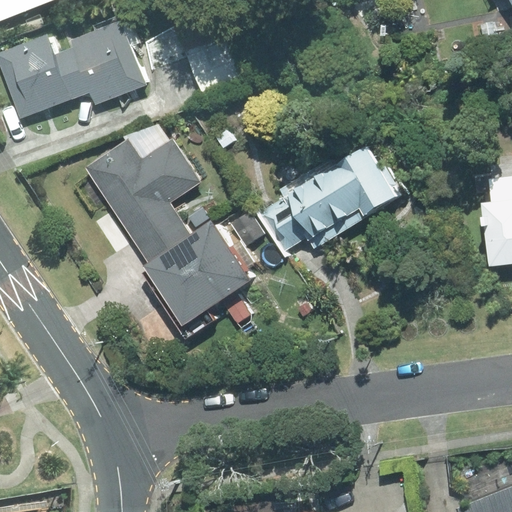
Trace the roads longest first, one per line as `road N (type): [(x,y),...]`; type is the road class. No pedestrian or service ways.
road 1 (residential): [(511,377),(107,439)]
road 2 (unclassified): [(107,439),(78,376),(0,262)]
